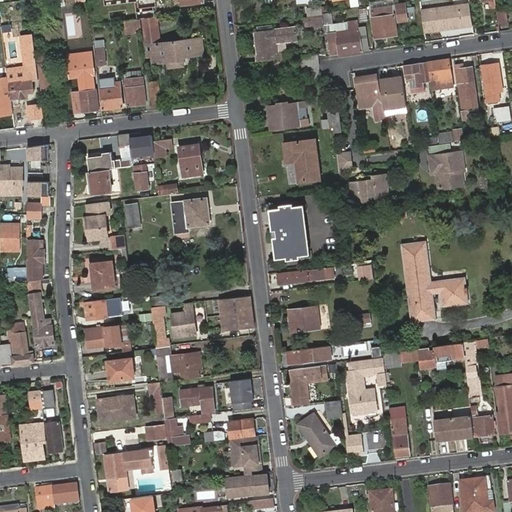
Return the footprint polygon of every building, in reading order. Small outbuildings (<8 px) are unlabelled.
[(156,0),(103,0),(104,6),(138,1),(140,12),(157,10),(156,0)] [(398,21),(408,20),(407,11),(414,10),(413,2),(396,5),(398,21)] [(421,12),(424,32),(454,28),(453,23),(473,20),(470,4),(421,12)] [(323,16),(322,13),(322,8),(308,9),(309,18),(314,18),(323,16)] [(369,20),(367,8),(359,9),(361,21),(369,20)] [(374,39),(397,35),(393,9),(371,12),(374,39)] [(503,11),(497,12),(499,27),(506,26),(503,11)] [(323,16),(324,26),(325,26),(330,25),(331,34),(336,33),(349,31),(349,28),(359,26),(358,20),(334,24),(332,12),(322,13),(323,16)] [(323,16),(314,18),(309,18),(303,19),(304,27),(315,27),(324,26),(323,16)] [(126,32),(142,30),(141,18),(125,20),(126,32)] [(145,32),(146,39),(158,37),(156,24),(145,25),(146,32),(145,32)] [(325,26),(327,43),(335,42),(334,35),(332,35),(331,34),(330,25),(325,26)] [(366,25),(359,26),(362,48),(363,51),(370,50),(366,25)] [(336,33),(340,56),(363,52),(363,51),(362,48),(359,26),(349,28),(349,31),(336,33)] [(256,54),(257,61),(259,61),(276,60),(286,59),(285,51),(280,51),(279,43),(293,41),(293,38),(292,27),(271,30),(263,31),(256,31),(258,54),(256,54)] [(10,83),(20,81),(33,80),(39,79),(33,33),(20,35),(24,66),(8,68),(9,77),(10,83)] [(168,60),(184,59),(184,55),(203,52),(201,38),(154,44),(156,62),(168,60)] [(98,48),(100,63),(108,62),(106,47),(98,48)] [(96,52),(67,56),(70,82),(81,80),(82,92),(72,94),(76,120),(104,116),(96,52)] [(186,65),(184,59),(168,60),(169,67),(186,65)] [(431,81),(432,90),(453,87),(451,77),(449,59),(428,63),(431,81)] [(40,69),(49,68),(51,67),(50,60),(39,61),(40,69)] [(416,83),(431,81),(428,63),(405,66),(407,79),(415,78),(416,83)] [(482,66),(488,102),(499,101),(498,92),(502,91),(498,64),(482,66)] [(53,97),(49,68),(40,69),(44,99),(53,97)] [(456,70),(459,92),(465,91),(467,101),(477,100),(472,68),(456,70)] [(126,71),(126,83),(144,80),(143,69),(126,71)] [(101,77),(102,84),(105,83),(116,82),(120,81),(119,75),(101,77)] [(388,129),(385,113),(385,109),(383,99),(381,100),(377,75),(355,78),(359,103),(360,107),(361,118),(376,116),(378,131),(388,129)] [(4,98),(12,98),(10,83),(9,77),(2,78),(2,79),(4,98)] [(385,109),(407,106),(403,81),(395,82),(394,78),(380,80),(383,99),(385,109)] [(7,113),(14,113),(12,100),(12,98),(4,98),(2,79),(0,79),(0,108),(6,108),(7,113)] [(12,98),(12,100),(28,97),(28,93),(34,92),(33,80),(20,81),(10,83),(12,98)] [(147,104),(144,80),(126,83),(129,106),(147,104)] [(106,88),(105,83),(102,84),(105,109),(124,107),(121,81),(120,81),(116,82),(116,86),(106,88)] [(151,82),(155,110),(162,109),(159,81),(151,82)] [(465,91),(459,92),(463,116),(470,115),(471,117),(478,116),(477,109),(478,109),(477,100),(467,101),(465,91)] [(300,109),(307,108),(306,102),(288,104),(288,102),(278,103),(279,106),(268,106),(271,130),(309,125),(308,119),(301,120),(300,109)] [(385,113),(386,116),(408,112),(407,106),(385,109),(385,113)] [(510,120),(508,107),(496,109),(498,122),(510,120)] [(308,119),(307,108),(300,109),(301,120),(308,119)] [(333,127),(334,132),(342,131),(338,108),(328,109),(329,119),(323,119),(324,128),(333,127)] [(471,136),(479,135),(478,128),(470,129),(471,136)] [(145,156),(142,133),(130,135),(131,146),(132,155),(133,160),(145,159),(145,156)] [(131,146),(130,135),(118,136),(120,148),(131,146)] [(316,139),(286,144),(288,163),(297,161),(298,162),(300,182),(321,179),(316,139)] [(153,142),(154,155),(164,155),(163,148),(171,147),(170,140),(153,142)] [(179,147),(183,177),(203,175),(199,145),(179,147)] [(131,146),(120,148),(121,156),(132,155),(131,146)] [(363,154),(375,152),(374,146),(362,148),(363,154)] [(339,167),(353,166),(352,150),(339,150),(339,167)] [(44,151),(36,151),(36,166),(44,166),(44,151)] [(463,152),(430,156),(432,174),(438,173),(440,189),(465,186),(463,171),(466,171),(463,152)] [(115,169),(129,167),(129,162),(120,163),(119,163),(119,161),(114,161),(112,161),(111,153),(102,154),(103,156),(87,157),(89,172),(109,169),(115,169)] [(154,155),(145,156),(145,159),(145,165),(155,164),(154,155)] [(133,166),(136,191),(148,189),(145,165),(133,166)] [(1,166),(2,185),(3,185),(3,192),(13,192),(13,191),(14,191),(14,186),(13,186),(13,185),(21,185),(22,185),(23,168),(10,168),(10,166),(1,166)] [(109,169),(89,172),(92,193),(111,191),(109,169)] [(376,202),(389,200),(386,175),(366,177),(367,180),(351,182),(353,202),(375,200),(376,202)] [(3,185),(2,185),(0,185),(0,190),(0,193),(0,195),(21,196),(21,185),(13,185),(13,186),(14,186),(14,191),(13,191),(13,192),(3,192),(3,185)] [(176,186),(158,188),(159,195),(176,193),(176,186)] [(208,199),(172,203),(176,232),(191,231),(190,227),(211,224),(208,199)] [(86,217),(88,240),(108,238),(105,216),(110,215),(108,202),(87,204),(89,217),(86,217)] [(42,203),(28,203),(28,215),(28,219),(42,220),(42,203)] [(125,205),(126,228),(140,227),(137,204),(125,205)] [(304,229),(308,229),(305,205),(294,206),(294,204),(282,205),(282,208),(271,210),(274,233),(276,232),(276,230),(279,229),(278,217),(303,214),(304,229)] [(276,232),(304,229),(303,214),(278,217),(279,229),(276,230),(276,232)] [(1,243),(0,243),(0,248),(5,249),(6,244),(20,244),(20,229),(8,229),(8,225),(1,225),(1,243)] [(311,254),(308,229),(304,229),(306,247),(282,250),(280,237),(276,238),(276,232),(274,233),(277,259),(288,258),(288,260),(301,259),(301,255),(311,254)] [(306,247),(304,229),(276,232),(276,238),(280,237),(282,250),(306,247)] [(125,240),(124,235),(110,237),(111,249),(126,248),(125,240)] [(41,280),(43,279),(43,262),(46,262),(46,249),(40,249),(40,240),(29,240),(30,261),(28,261),(27,281),(41,280)] [(417,288),(408,290),(412,320),(436,317),(433,292),(442,291),(444,304),(469,302),(468,292),(469,292),(469,286),(467,286),(466,277),(443,280),(444,282),(431,283),(426,243),(412,245),(417,288)] [(402,246),(408,290),(417,288),(412,245),(402,246)] [(91,265),(95,290),(116,287),(112,262),(91,265)] [(361,280),(375,279),(373,266),(359,268),(361,280)] [(4,285),(26,282),(26,268),(11,268),(11,276),(5,276),(4,285)] [(331,269),(278,275),(280,284),(326,278),(326,277),(332,277),(331,269)] [(42,285),(41,280),(27,281),(29,294),(41,293),(43,292),(42,285)] [(29,294),(34,329),(36,347),(54,345),(52,327),(50,327),(50,319),(44,320),(41,293),(29,294)] [(152,307),(170,305),(168,295),(151,297),(152,307)] [(253,312),(251,296),(220,300),(222,316),(253,312)] [(108,317),(106,299),(86,302),(88,320),(108,317)] [(172,315),(175,338),(197,336),(193,312),(192,303),(183,304),(184,313),(172,315)] [(165,306),(152,308),(152,317),(153,320),(155,340),(156,348),(170,347),(169,338),(163,339),(160,316),(166,316),(165,306)] [(294,331),(321,328),(318,307),(290,310),(291,320),(292,320),(294,331)] [(224,332),(255,328),(253,312),(222,316),(224,332)] [(354,328),(370,326),(369,315),(352,316),(354,328)] [(18,350),(27,348),(25,333),(25,326),(14,328),(8,328),(9,334),(10,345),(11,348),(17,347),(18,350)] [(105,331),(84,334),(87,349),(113,346),(111,334),(117,334),(116,327),(105,329),(105,331)] [(137,349),(155,348),(154,340),(152,329),(143,330),(145,340),(136,342),(137,349)] [(477,343),(477,340),(463,342),(465,361),(467,380),(469,396),(480,395),(473,344),(477,343)] [(465,361),(463,342),(433,346),(434,351),(418,353),(420,368),(436,366),(435,363),(453,361),(453,359),(461,357),(462,361),(465,361)] [(2,367),(34,363),(33,353),(28,353),(27,348),(18,350),(17,347),(11,348),(10,345),(0,346),(2,367)] [(333,359),(331,346),(323,347),(288,351),(290,365),(333,359)] [(170,347),(156,348),(160,376),(164,376),(163,362),(166,362),(165,355),(170,355),(170,347)] [(406,351),(408,361),(417,359),(416,350),(406,351)] [(400,353),(384,355),(384,357),(384,359),(385,367),(402,366),(400,353)] [(171,373),(170,358),(170,355),(165,355),(166,362),(163,362),(164,376),(160,376),(161,382),(173,381),(171,373)] [(183,380),(197,378),(196,370),(195,362),(194,355),(170,358),(171,373),(182,372),(183,380)] [(136,377),(134,359),(109,361),(111,380),(136,377)] [(387,383),(385,367),(384,359),(350,363),(351,372),(348,372),(351,398),(375,395),(375,389),(366,390),(364,376),(378,374),(380,384),(387,383)] [(329,374),(327,364),(291,369),(296,406),(311,404),(308,383),(308,381),(322,379),(323,381),(324,381),(329,380),(329,374)] [(501,412),(498,412),(500,433),(511,431),(511,373),(496,375),(498,387),(504,386),(507,411),(501,412)] [(238,410),(255,408),(254,399),(257,399),(254,378),(234,381),(238,410)] [(161,382),(147,384),(148,394),(156,393),(162,392),(161,383),(161,382)] [(498,387),(501,412),(507,411),(504,386),(498,387)] [(202,404),(204,414),(210,413),(216,413),(212,387),(180,391),(182,407),(202,404)] [(52,391),(41,392),(41,395),(44,395),(45,407),(55,406),(52,391)] [(41,395),(41,392),(30,394),(32,410),(43,408),(41,395)] [(103,410),(105,422),(136,418),(133,395),(97,400),(99,410),(103,410)] [(375,395),(351,398),(353,412),(360,413),(370,412),(377,408),(375,395)] [(12,441),(8,416),(7,415),(5,396),(0,396),(0,426),(2,442),(12,441)] [(13,422),(19,421),(16,397),(11,397),(11,404),(10,405),(13,422)] [(163,399),(165,419),(173,418),(170,398),(163,399)] [(343,415),(341,400),(326,401),(329,417),(343,415)] [(476,405),(470,405),(472,416),(474,436),(494,433),(492,415),(479,416),(478,411),(476,412),(476,405)] [(204,414),(201,414),(201,422),(211,420),(210,413),(204,414)] [(201,422),(201,414),(190,416),(191,423),(201,422)] [(300,425),(321,456),(336,446),(315,415),(300,425)] [(392,418),(396,456),(412,455),(407,416),(392,418)] [(472,416),(453,418),(455,438),(474,436),(472,416)] [(434,420),(437,441),(455,438),(453,418),(434,420)] [(169,445),(177,444),(177,446),(188,444),(187,436),(182,437),(182,427),(176,427),(176,419),(173,420),(166,421),(169,445)] [(253,420),(229,423),(231,438),(255,435),(253,420)] [(45,423),(20,426),(22,444),(24,443),(25,460),(45,458),(43,441),(47,440),(45,425),(45,423)] [(47,440),(49,454),(64,452),(60,423),(45,425),(47,440)] [(166,424),(151,426),(153,440),(167,438),(166,424)] [(367,448),(383,447),(382,430),(366,432),(367,448)] [(213,434),(214,441),(221,440),(220,433),(213,434)] [(204,435),(205,442),(214,441),(213,434),(204,435)] [(233,461),(235,476),(245,474),(264,471),(259,435),(229,439),(231,455),(222,457),(223,462),(233,461)] [(346,445),(348,457),(362,455),(361,443),(346,445)] [(167,446),(157,447),(160,471),(169,470),(167,446)] [(113,484),(109,484),(110,492),(136,489),(135,480),(128,481),(127,471),(141,469),(152,468),(150,450),(125,453),(105,456),(108,477),(111,477),(113,484)] [(180,470),(171,471),(173,483),(182,482),(180,470)] [(225,480),(226,490),(259,486),(260,491),(260,493),(270,493),(267,475),(225,480)] [(494,511),(493,497),(487,497),(485,480),(461,483),(464,511),(494,511)] [(60,504),(80,501),(78,484),(53,488),(55,502),(60,501),(60,504)] [(452,511),(449,485),(429,488),(432,511),(452,511)] [(259,486),(226,490),(227,495),(260,491),(259,486)] [(55,506),(55,502),(53,488),(43,488),(37,489),(40,508),(46,507),(55,506)] [(200,497),(218,495),(217,488),(199,490),(200,497)] [(127,511),(153,511),(150,491),(125,496),(127,511)] [(383,496),(382,492),(370,494),(372,511),(393,511),(392,495),(384,496),(383,496)] [(273,506),(272,499),(247,502),(248,509),(273,506)]
